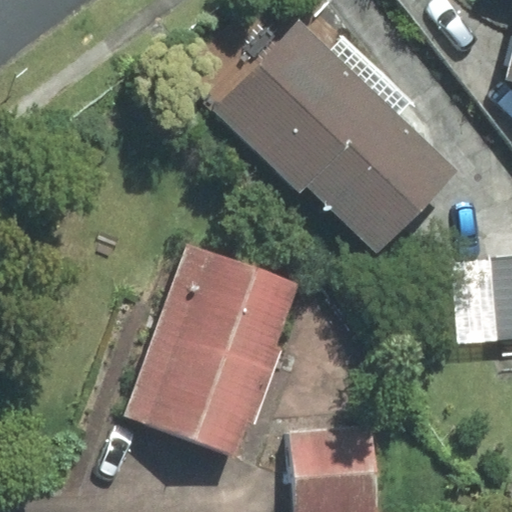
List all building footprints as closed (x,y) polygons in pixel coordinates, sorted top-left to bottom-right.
[(448,172),(292,21),(207,110),(292,191),(295,187),(367,256),(448,172)] [(511,22),(496,82),(511,86),(511,22)] [(248,426),(276,352),(267,349),(291,287),(182,245),(117,417),(227,458),(240,422),(248,426)] [(511,338),(511,255),(487,258),(493,340),(511,338)] [(287,511),(371,511),(365,428),(281,434),(287,511)]
